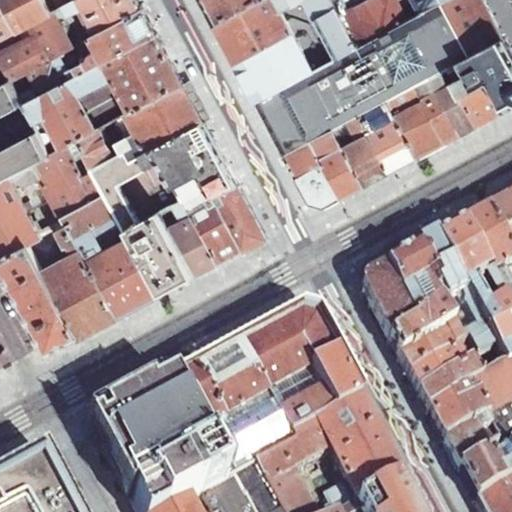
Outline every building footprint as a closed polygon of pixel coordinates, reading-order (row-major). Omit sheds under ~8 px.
[(0,0),(0,86),(11,80),(0,58),(0,40),(30,24),(54,11),(48,0),(0,0)] [(75,0),(54,11),(30,24),(35,34),(0,53),(0,58),(11,80),(26,72),(60,54),(73,47),(57,17),(78,6),(91,32),(79,38),(82,42),(143,7),(139,0),(75,0)] [(48,0),(54,11),(75,0),(48,0)] [(200,0),(214,24),(259,0),(200,0)] [(259,0),(214,24),(227,48),(240,74),(255,101),(356,48),(330,0),(259,0)] [(447,69),(504,40),(492,18),(482,0),(445,0),(356,48),(255,101),(259,108),(278,144),(284,155),(312,141),(336,128),(358,117),(384,103),(416,86),(431,78),(447,69)] [(330,0),(356,48),(445,0),(330,0)] [(60,54),(26,72),(40,97),(158,35),(155,29),(147,13),(143,7),(82,42),(80,43),(91,64),(71,75),(60,54)] [(40,97),(24,106),(49,156),(78,140),(184,84),(170,59),(161,41),(158,35),(40,97)] [(504,40),(447,69),(462,96),(488,82),(503,110),(504,112),(511,107),(511,56),(508,48),(504,40)] [(447,69),(431,78),(462,134),(470,129),(478,125),(462,96),(447,69)] [(431,78),(416,86),(446,143),(454,139),(462,134),(431,78)] [(11,80),(0,86),(0,181),(49,156),(24,106),(11,80)] [(488,82),(462,96),(478,125),(503,110),(488,82)] [(189,92),(184,84),(78,140),(93,168),(125,150),(131,161),(140,157),(205,122),(202,117),(189,92)] [(416,86),(384,103),(414,160),(446,143),(416,86)] [(384,103),(358,117),(389,174),(402,166),(414,160),(384,103)] [(358,117),(336,128),(367,186),(378,180),(389,174),(358,117)] [(209,130),(205,122),(140,157),(156,187),(168,181),(173,191),(178,189),(184,200),(220,265),(233,258),(245,252),(214,198),(238,185),(230,170),(222,155),(209,130)] [(336,128),(312,141),(325,164),(342,198),(343,199),(349,195),(367,186),(336,128)] [(49,156),(0,181),(0,263),(29,248),(42,241),(41,239),(14,187),(18,185),(20,188),(24,187),(40,179),(62,220),(107,195),(93,168),(78,140),(49,156)] [(312,141),(284,155),(296,178),(325,164),(312,141)] [(125,150),(93,168),(107,195),(160,295),(166,292),(187,281),(195,277),(160,213),(184,200),(178,189),(173,191),(168,181),(156,187),(140,157),(131,161),(125,150)] [(325,164),(296,178),(310,204),(317,206),(323,208),(342,198),(325,164)] [(267,239),(238,185),(214,198),(245,252),(255,246),(267,239)] [(107,195),(62,220),(66,228),(67,227),(117,318),(141,305),(160,295),(107,195)] [(220,265),(184,200),(160,213),(195,277),(199,275),(220,265)] [(511,204),(486,219),(499,242),(511,235),(511,204)] [(473,225),(460,233),(511,330),(511,268),(510,264),(499,242),(486,219),(473,225)] [(67,227),(66,228),(57,233),(55,231),(41,239),(42,241),(29,248),(78,339),(84,336),(101,327),(117,318),(67,227)] [(441,242),(435,246),(495,357),(505,375),(511,373),(511,330),(460,233),(451,237),(441,242)] [(511,262),(511,235),(499,242),(510,264),(511,262)] [(425,251),(415,256),(430,284),(423,288),(449,334),(459,353),(465,350),(475,368),(495,357),(435,246),(425,251)] [(46,356),(51,354),(65,347),(78,339),(29,248),(0,263),(0,267),(8,283),(46,356)] [(366,283),(361,287),(360,290),(360,294),(384,338),(388,344),(413,331),(411,325),(427,317),(440,339),(449,334),(423,288),(430,284),(415,256),(409,260),(391,269),(366,283)] [(413,331),(388,344),(392,353),(397,362),(440,339),(427,317),(411,325),(413,331)] [(178,384),(169,389),(221,487),(253,469),(290,450),(286,441),(329,419),(306,375),(333,361),(312,323),(305,321),(298,319),(238,352),(212,366),(178,384)] [(440,339),(397,362),(403,373),(407,381),(459,353),(449,334),(440,339)] [(459,353),(407,381),(409,385),(417,399),(475,368),(465,350),(459,353)] [(475,368),(417,399),(421,407),(429,423),(441,446),(469,432),(485,461),(507,450),(511,443),(511,373),(505,375),(495,357),(475,368)] [(333,361),(306,375),(329,419),(357,405),(333,361)] [(97,428),(91,431),(133,511),(173,511),(221,487),(169,389),(161,394),(97,428)] [(359,410),(357,405),(329,419),(286,441),(290,450),(253,469),(275,511),(346,511),(399,484),(382,452),(365,421),(359,410)] [(469,432),(441,446),(448,459),(457,476),(485,461),(469,432)] [(485,461),(457,476),(470,500),(473,505),(511,483),(511,459),(507,450),(485,461)] [(32,463),(0,480),(0,511),(72,511),(44,457),(32,463)] [(221,487),(173,511),(275,511),(253,469),(221,487)] [(511,511),(511,483),(473,505),(476,511),(511,511)] [(414,511),(407,500),(401,488),(399,484),(346,511),(414,511)]
